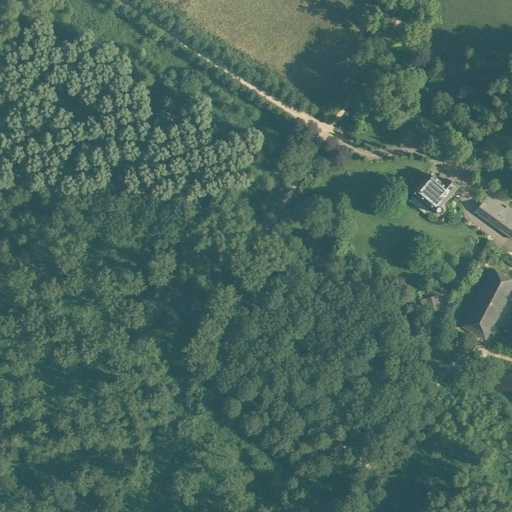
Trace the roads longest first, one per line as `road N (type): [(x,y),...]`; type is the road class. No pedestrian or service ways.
road 1 (track): [(378,472),(204,348),(205,334),(326,133)]
road 2 (track): [(326,133),(121,0)]
road 3 (track): [(511,359),(493,352),(462,357),(378,472)]
